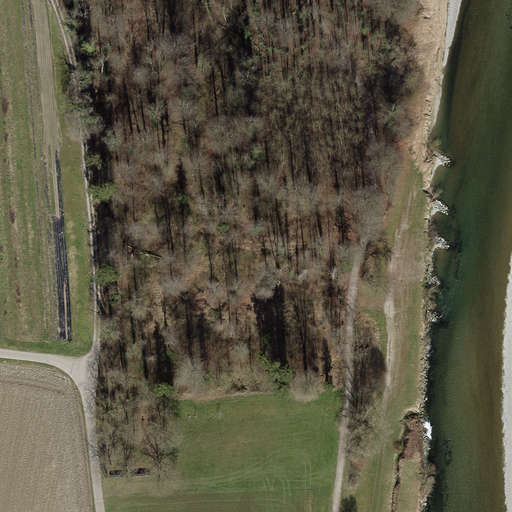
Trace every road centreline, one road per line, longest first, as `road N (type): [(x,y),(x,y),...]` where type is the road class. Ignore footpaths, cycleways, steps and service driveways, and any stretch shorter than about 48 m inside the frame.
road 1 (track): [(336,511),(373,146),(360,83),(310,0)]
road 2 (track): [(54,0),(75,76),(90,387)]
road 3 (track): [(0,356),(51,362),(90,387),(105,511)]
